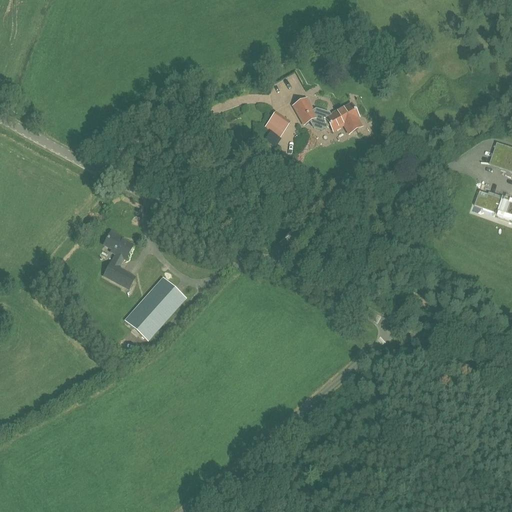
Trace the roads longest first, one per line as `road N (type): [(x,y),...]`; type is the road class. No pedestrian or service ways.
road 1 (unclassified): [(393,329),(0,128)]
road 2 (unclassified): [(173,511),(393,329)]
road 3 (unclassified): [(511,388),(393,329)]
